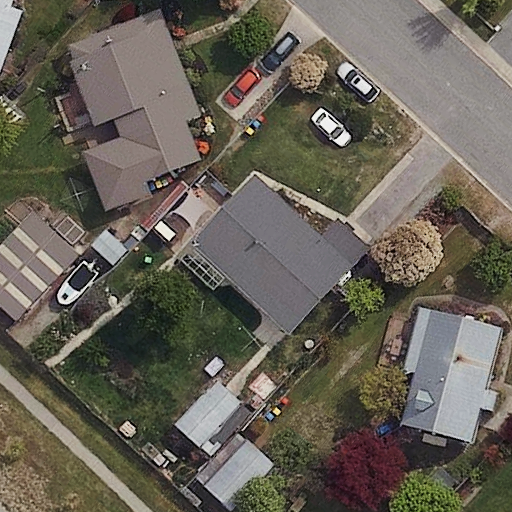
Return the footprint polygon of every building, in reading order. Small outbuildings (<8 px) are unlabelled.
[(0,0),(0,56),(20,0),(0,0)] [(163,24),(63,56),(114,212),(213,180),(163,24)] [(258,175),(187,248),(287,344),(374,255),(337,218),(320,235),(258,175)] [(80,266),(14,207),(0,221),(0,291),(32,320),(80,266)] [(507,337),(427,315),(395,430),(474,453),(507,337)] [(255,400),(227,373),(177,425),(205,452),(255,400)] [(280,466),(246,432),(201,477),(235,511),(280,466)]
